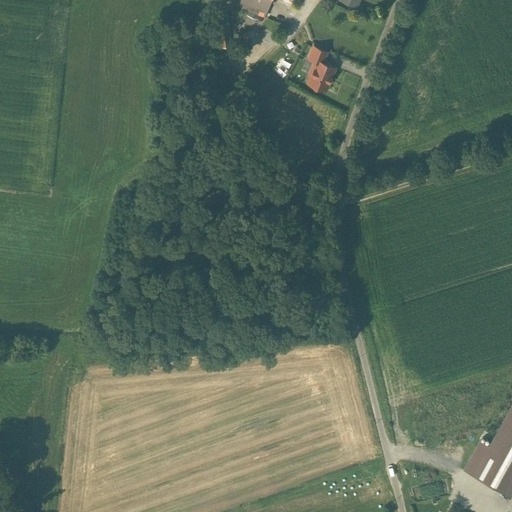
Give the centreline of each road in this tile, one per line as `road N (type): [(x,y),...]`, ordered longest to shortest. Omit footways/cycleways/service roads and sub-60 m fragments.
road 1 (unclassified): [(398,0),(347,136),(335,201),(339,267),(402,511)]
road 2 (track): [(335,201),(511,150)]
